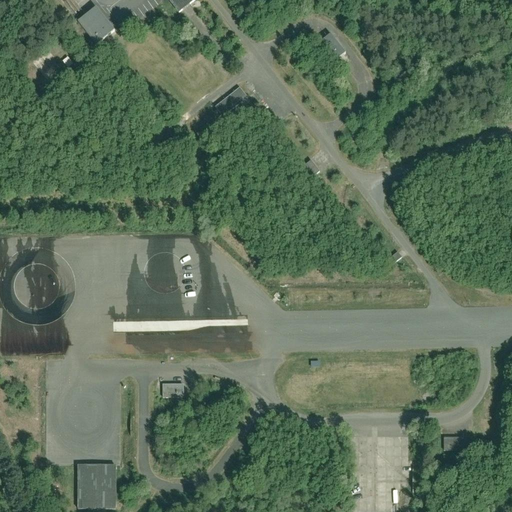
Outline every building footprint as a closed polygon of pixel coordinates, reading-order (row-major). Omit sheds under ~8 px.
[(167,0),(177,13),(196,0),(167,0)] [(97,8),(76,21),(93,47),(114,33),(97,8)] [(335,62),(345,53),(329,34),(319,42),(335,62)] [(311,180),(320,171),(310,161),(301,169),(311,180)] [(184,399),(183,384),(162,385),(163,400),(184,399)] [(465,438),(444,438),(443,453),(465,453),(465,438)] [(116,506),(115,465),(77,466),(78,507),(116,506)]
